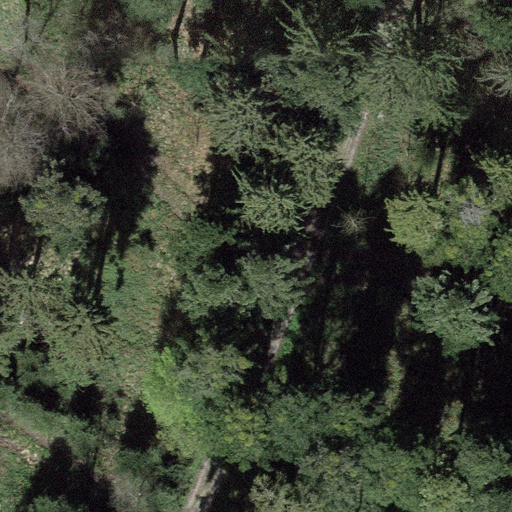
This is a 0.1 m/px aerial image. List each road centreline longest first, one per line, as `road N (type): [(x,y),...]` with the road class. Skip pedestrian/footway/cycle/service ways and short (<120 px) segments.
road 1 (track): [(390,0),(192,511)]
road 2 (track): [(0,48),(294,264)]
